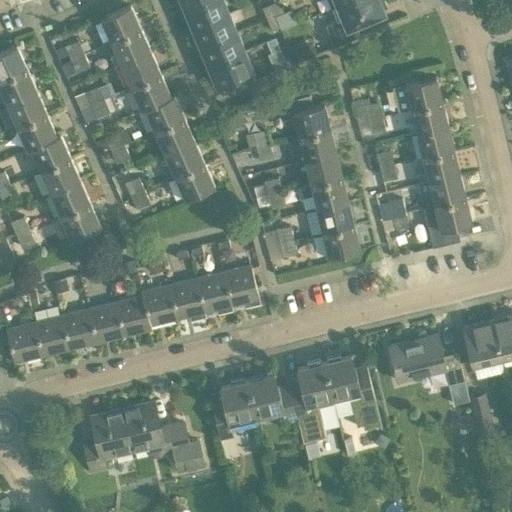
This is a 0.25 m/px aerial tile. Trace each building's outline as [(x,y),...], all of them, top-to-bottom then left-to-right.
[(229,11),(224,0),(201,0),(185,7),(193,26),(229,11)] [(279,0),(275,0),(270,2),(275,15),(284,11),(279,0)] [(386,5),(383,0),(347,0),(332,7),(337,18),(325,23),(334,45),(360,34),(355,23),(384,11),(382,7),(386,5)] [(275,15),(270,2),(262,6),(267,18),(275,15)] [(113,40),(142,27),(132,4),(102,17),(113,40)] [(201,45),(237,30),(229,11),(193,26),(201,45)] [(272,30),(280,26),(275,15),(267,18),(272,30)] [(122,62),(152,49),(142,27),(113,40),(122,62)] [(245,49),(237,30),(201,45),(209,64),(245,49)] [(280,48),(275,36),(266,39),(271,52),(280,49),(280,48)] [(71,58),(84,53),(77,38),(65,44),(71,58)] [(0,78),(28,67),(18,44),(0,51),(0,78)] [(58,58),(69,53),(65,44),(54,49),(58,58)] [(132,85),(162,71),(152,49),(122,62),(132,85)] [(252,68),(245,49),(209,64),(217,83),(220,82),(223,90),(256,77),(252,68)] [(77,70),(90,64),(84,53),(71,58),(77,70)] [(0,85),(7,101),(37,88),(28,67),(0,78),(0,85)] [(142,108),(146,107),(173,95),(162,71),(132,85),(142,108)] [(411,108),(443,100),(437,75),(405,83),(411,108)] [(91,103),(104,97),(98,83),(85,90),(91,103)] [(17,125),(47,112),(37,88),(7,101),(17,125)] [(111,94),(104,97),(110,110),(116,107),(111,94)] [(156,129),(185,116),(176,94),(173,95),(146,107),(156,129)] [(293,111),(299,134),(331,127),(325,102),(313,105),(310,94),(283,100),(285,110),(289,112),(293,111)] [(97,116),(110,110),(104,97),(91,103),(97,116)] [(368,119),(382,116),(378,99),(364,103),(368,119)] [(417,131),(449,123),(443,100),(411,108),(417,131)] [(32,148),(58,135),(47,112),(17,125),(28,149),(32,148)] [(166,152),(195,139),(185,116),(156,129),(166,152)] [(371,131),(385,128),(382,116),(368,119),(371,131)] [(423,156),(455,148),(449,123),(417,131),(423,156)] [(256,146),(270,142),(267,127),(252,130),(256,146)] [(336,151),(331,127),(299,134),(305,159),(336,151)] [(111,149),(124,143),(118,128),(105,134),(111,149)] [(42,170),(71,157),(61,134),(58,135),(32,148),(42,170)] [(176,176),(206,162),(195,139),(166,152),(176,176)] [(259,158),(273,155),(270,142),(256,146),(259,158)] [(117,161),(130,155),(124,143),(111,149),(117,161)] [(380,167),(394,163),(390,148),(376,151),(380,167)] [(429,180),(461,172),(455,148),(423,156),(429,180)] [(311,183),(342,175),(337,151),(305,159),(311,183)] [(52,193),(82,180),(71,157),(42,170),(52,193)] [(186,198),(216,185),(206,162),(176,176),(186,198)] [(383,179),(397,176),(394,163),(380,167),(383,179)] [(0,187),(10,183),(4,168),(0,169),(0,187)] [(435,204),(467,196),(461,172),(429,180),(435,204)] [(132,195),(145,189),(138,174),(125,180),(132,195)] [(268,192),(282,189),(279,175),(264,178),(268,192)] [(317,206),(348,199),(342,175),(311,183),(298,186),(301,197),(314,193),(317,206)] [(62,215),(91,202),(82,180),(52,193),(62,215)] [(10,183),(0,187),(0,195),(2,200),(15,194),(10,183)] [(136,206),(150,200),(145,189),(132,195),(136,206)] [(282,189),(268,192),(268,193),(270,203),(271,206),(285,203),(282,189)] [(268,193),(256,196),(259,206),(270,203),(268,193)] [(414,195),(403,198),(406,211),(417,208),(414,195)] [(392,215),(406,211),(403,198),(402,196),(388,199),(392,215)] [(441,229),(473,221),(467,196),(435,204),(441,229)] [(323,231),(354,224),(348,199),(317,206),(323,231)] [(72,238),(101,225),(91,202),(62,215),(72,238)] [(406,211),(392,215),(395,227),(409,224),(409,222),(406,211)] [(24,214),(10,219),(16,233),(30,227),(24,214)] [(392,215),(381,217),(384,230),(395,228),(392,215)] [(280,240),(294,237),(290,223),(276,227),(280,240)] [(329,256),(360,248),(354,224),(323,231),(329,256)] [(30,227),(16,233),(22,246),(36,240),(30,227)] [(297,251),(294,237),(280,240),(283,254),(297,251)] [(228,238),(218,240),(219,247),(230,244),(228,238)] [(203,251),(201,244),(191,247),(192,254),(203,251)] [(187,248),(176,251),(178,258),(188,255),(187,248)] [(158,255),(147,258),(150,270),(161,267),(158,255)] [(134,259),(124,261),(126,271),(136,269),(134,259)] [(251,264),(223,271),(232,304),(244,301),(246,307),(260,303),(251,264)] [(232,308),(223,270),(196,277),(204,308),(216,305),(217,311),(232,308)] [(65,276),(53,279),(56,291),(68,287),(65,276)] [(204,308),(196,277),(168,284),(176,315),(188,312),(190,318),(205,314),(204,308)] [(176,315),(168,284),(142,290),(143,295),(149,321),(161,318),(162,320),(176,317),(176,315)] [(27,291),(30,303),(38,301),(35,289),(27,291)] [(151,327),(143,295),(116,301),(123,332),(136,329),(137,331),(151,327)] [(123,332),(116,301),(88,308),(96,339),(109,336),(109,337),(124,334),(123,332)] [(96,339),(88,308),(61,315),(69,345),(82,342),(82,344),(96,341),(96,339)] [(511,312),(492,318),(501,356),(511,353),(511,312)] [(69,345),(61,315),(34,321),(42,352),(54,349),(55,351),(69,347),(69,345)] [(475,363),(501,356),(492,318),(465,325),(475,363)] [(42,352),(34,321),(7,328),(15,361),(16,360),(16,358),(27,356),(27,358),(42,354),(42,352)] [(438,333),(389,345),(397,379),(445,368),(449,384),(464,380),(457,352),(443,355),(438,333)] [(381,423),(376,401),(367,364),(355,367),(352,354),(341,356),(340,353),(327,356),(328,359),(325,360),(334,397),(349,393),(357,424),(363,423),(364,427),(381,423)] [(300,379),(289,382),(297,419),(299,426),(303,440),(325,435),(318,404),(335,400),(334,397),(325,360),(322,361),(321,357),(307,361),(308,364),(297,367),(300,379)] [(297,419),(289,382),(278,385),(275,372),(264,375),(263,371),(250,375),(251,378),(248,379),(257,415),(283,409),(286,422),(297,419)] [(257,415),(248,379),(245,379),(244,376),(231,379),(232,383),(221,385),(224,397),(212,400),(220,437),(234,434),(231,421),(257,415)] [(465,386),(450,389),(453,402),(468,399),(465,386)] [(481,434),(494,431),(484,392),(472,395),(481,434)] [(123,406),(133,447),(161,441),(164,452),(174,450),(178,470),(205,464),(199,440),(190,442),(185,421),(159,427),(153,401),(138,405),(138,403),(123,406)] [(103,454),(133,447),(123,406),(107,410),(107,412),(92,416),(98,442),(84,446),(90,470),(106,466),(103,454)] [(456,427),(471,429),(473,417),(459,414),(456,427)] [(234,451),(231,439),(224,441),(227,452),(234,451)] [(307,452),(319,449),(316,439),(305,442),(307,452)] [(7,494),(0,497),(0,499),(4,509),(13,505),(7,494)]
